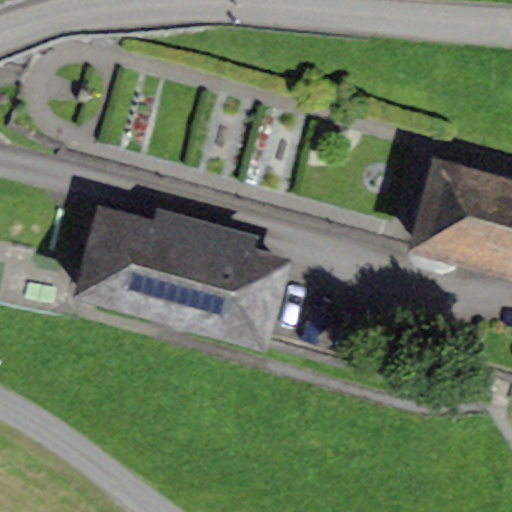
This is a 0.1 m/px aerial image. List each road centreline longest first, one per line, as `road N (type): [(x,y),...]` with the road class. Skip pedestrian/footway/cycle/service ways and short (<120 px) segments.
road 1 (residential): [(0,37),(82,10),(148,3),(511,28)]
road 2 (residential): [(155,511),(0,402)]
